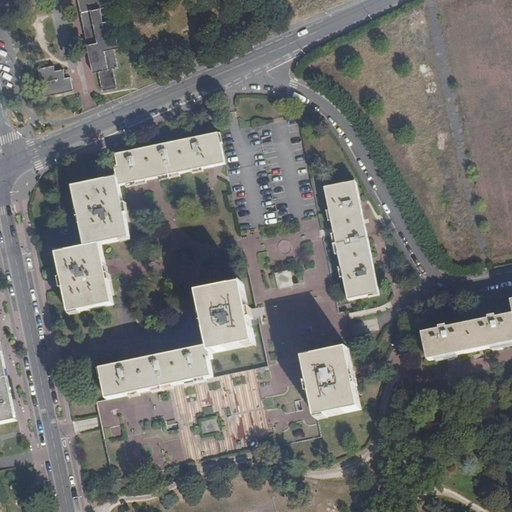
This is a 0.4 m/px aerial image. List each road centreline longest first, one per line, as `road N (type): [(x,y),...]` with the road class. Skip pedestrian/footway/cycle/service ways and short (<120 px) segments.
road 1 (unclassified): [(511,280),(453,287),(433,276),(335,113),(276,82),(257,55)]
road 2 (tertiary): [(70,511),(0,199)]
road 3 (secondary): [(257,55),(11,164)]
road 4 (unknown): [(255,222),(253,277),(280,378)]
road 5 (secondary): [(386,0),(257,55)]
